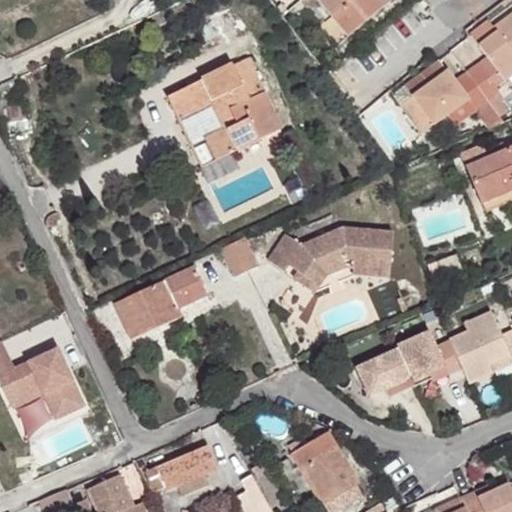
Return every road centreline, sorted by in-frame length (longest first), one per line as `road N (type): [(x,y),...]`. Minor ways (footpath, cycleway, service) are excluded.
road 1 (residential): [(141,447),(262,390),(295,391),(430,452),(511,421)]
road 2 (residential): [(0,145),(141,447)]
road 3 (residential): [(0,505),(141,447)]
road 4 (unknown): [(0,72),(127,0)]
